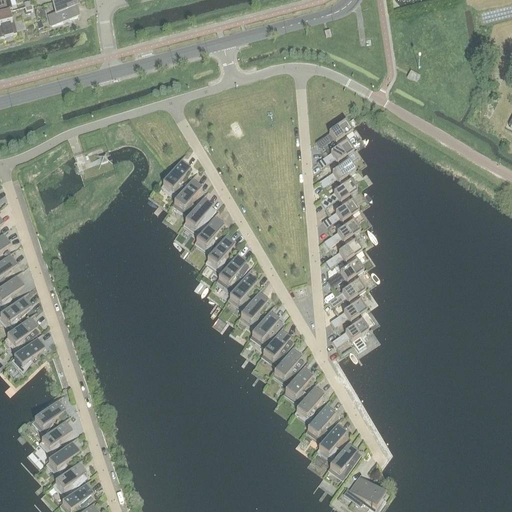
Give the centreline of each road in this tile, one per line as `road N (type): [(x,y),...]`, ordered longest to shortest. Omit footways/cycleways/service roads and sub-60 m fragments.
road 1 (residential): [(115,511),(0,164)]
road 2 (residential): [(169,101),(322,363)]
road 3 (residential): [(298,66),(322,363)]
road 4 (unclassified): [(511,176),(347,82)]
road 5 (unclassified): [(0,164),(169,101)]
road 6 (tertiary): [(222,43),(328,15),(351,0)]
